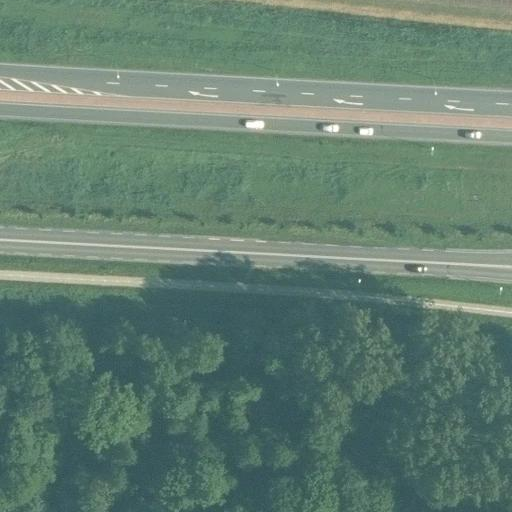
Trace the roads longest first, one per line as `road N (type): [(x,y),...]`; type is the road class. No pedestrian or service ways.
road 1 (trunk): [(511,98),(0,68)]
road 2 (trunk): [(0,108),(511,136)]
road 3 (secondary): [(0,239),(505,268)]
